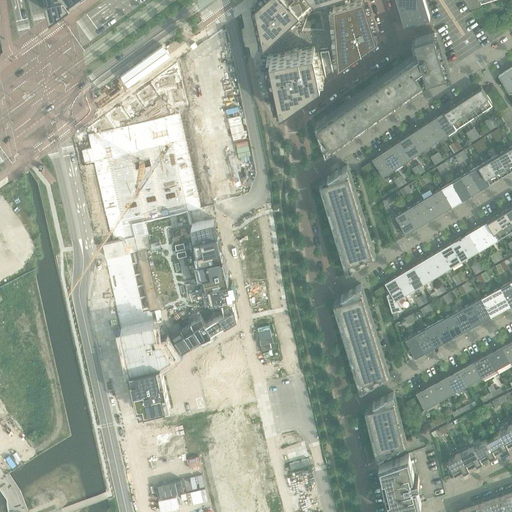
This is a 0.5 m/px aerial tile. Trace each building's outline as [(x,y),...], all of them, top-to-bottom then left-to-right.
[(48,0),(51,14),(71,0),(70,0),(48,0)] [(259,0),(255,4),(264,44),(267,57),(276,102),(278,111),(321,80),(325,77),(326,77),(333,72),(338,68),(377,40),(364,0),(259,0)] [(396,0),(405,26),(430,18),(424,0),(396,0)] [(409,59),(318,123),(332,143),(423,79),(417,70),(423,65),(427,79),(447,73),(434,32),(415,38),(418,49),(419,51),(419,53),(409,60),(409,59)] [(176,62),(78,134),(104,244),(116,241),(119,255),(133,252),(146,312),(155,310),(161,309),(161,311),(207,301),(193,237),(187,211),(212,205),(176,62)] [(499,75),(510,92),(511,90),(511,75),(508,69),(499,75)] [(481,87),(472,93),(483,110),(493,104),(486,94),(481,87)] [(472,93),(463,99),(474,116),(483,110),(472,93)] [(463,99),(454,105),(465,122),(474,116),(463,99)] [(454,105),(445,111),(456,128),(465,122),(454,105)] [(445,111),(436,117),(447,134),(456,128),(445,111)] [(436,117),(427,123),(438,140),(447,134),(436,117)] [(490,121),(494,127),(498,125),(493,119),(490,121)] [(427,123),(418,129),(429,146),(438,140),(427,123)] [(418,129),(408,135),(420,152),(429,146),(418,129)] [(472,132),(476,139),(480,136),(475,130),(472,132)] [(408,135),(399,140),(411,158),(420,152),(408,135)] [(399,140),(390,146),(402,163),(411,158),(399,140)] [(457,142),(454,144),(458,150),(462,148),(457,142)] [(390,146),(381,152),(393,169),(402,163),(390,146)] [(511,156),(507,149),(498,154),(509,173),(511,171),(511,156)] [(381,152),(372,159),(383,176),(393,169),(381,152)] [(438,153),(435,155),(439,162),(443,159),(438,153)] [(498,154),(489,160),(500,179),(509,173),(498,154)] [(489,160),(479,165),(491,184),(500,179),(489,160)] [(335,173),(332,174),(333,178),(323,181),(347,261),(360,257),(363,256),(364,256),(373,254),(349,173),(347,174),(346,171),(349,169),(347,166),(348,165),(342,168),(335,172),(335,173)] [(420,165),(417,167),(421,173),(425,171),(420,165)] [(479,165),(470,171),(481,190),(491,184),(479,165)] [(470,171),(461,176),(472,196),(481,190),(470,171)] [(398,178),(402,185),(406,182),(402,176),(398,178)] [(461,176),(451,182),(463,201),(472,196),(461,176)] [(451,182),(442,188),(453,207),(463,201),(451,182)] [(433,193),(444,212),(453,207),(442,188),(433,193)] [(430,189),(421,195),(424,199),(423,199),(435,218),(444,212),(433,193),(431,189),(430,189)] [(423,199),(414,204),(426,223),(435,218),(423,199)] [(414,204),(405,210),(416,229),(426,223),(414,204)] [(405,210),(395,216),(407,235),(416,229),(405,210)] [(511,220),(506,210),(497,215),(507,233),(511,229),(511,220)] [(497,215),(487,221),(498,238),(507,233),(497,215)] [(215,219),(191,224),(195,239),(218,233),(215,219)] [(487,221),(478,226),(489,244),(498,238),(487,221)] [(478,226),(469,232),(479,249),(489,244),(478,226)] [(469,232),(460,238),(470,255),(479,249),(469,232)] [(218,233),(195,239),(195,240),(197,250),(198,252),(221,246),(221,244),(222,244),(221,237),(219,238),(218,233)] [(460,238),(450,243),(461,261),(470,255),(460,238)] [(450,243),(441,249),(451,266),(461,261),(450,243)] [(221,246),(198,252),(200,261),(223,256),(223,252),(222,247),(221,247),(221,246)] [(441,249),(432,254),(442,272),(451,266),(441,249)] [(133,252),(105,258),(105,259),(121,328),(148,322),(147,318),(146,313),(133,253),(133,252)] [(432,254),(422,260),(433,277),(442,272),(432,254)] [(223,256),(200,261),(203,275),(227,270),(223,256)] [(422,260),(413,265),(424,283),(433,277),(422,260)] [(413,265),(404,271),(414,288),(424,283),(413,265)] [(227,270),(203,275),(206,286),(206,287),(226,282),(229,281),(227,270)] [(404,271),(395,276),(405,294),(414,288),(404,271)] [(395,276),(385,282),(390,292),(387,295),(392,312),(395,311),(396,311),(402,309),(396,299),(405,294),(395,276)] [(226,282),(206,287),(209,302),(218,300),(222,299),(229,297),(227,289),(228,289),(232,288),(231,282),(226,284),(226,282)] [(511,285),(510,282),(501,287),(511,306),(511,305),(511,285)] [(352,289),(349,292),(345,294),(346,297),(337,300),(361,380),(374,376),(378,375),(387,373),(363,292),(360,290),(363,288),(363,287),(361,285),(362,284),(361,284),(356,287),(352,289)] [(501,287),(491,292),(502,312),(511,306),(501,287)] [(491,292),(481,297),(492,317),(502,312),(491,292)] [(221,314),(206,323),(211,333),(237,317),(233,297),(222,299),(224,312),(221,314)] [(481,297),(472,303),(483,322),(492,317),(481,297)] [(472,303),(462,308),(473,327),(483,322),(472,303)] [(462,308),(453,313),(463,332),(473,327),(462,308)] [(148,322),(121,328),(121,329),(124,341),(124,343),(127,355),(127,357),(130,369),(130,370),(161,363),(177,353),(168,338),(166,335),(165,333),(163,329),(161,326),(164,325),(161,310),(156,311),(158,320),(157,320),(155,320),(148,322)] [(453,313),(444,318),(453,336),(454,336),(463,332),(453,313)] [(201,316),(191,322),(202,339),(211,335),(211,333),(206,323),(201,316)] [(444,318),(434,323),(444,341),(445,341),(455,337),(454,336),(453,336),(444,318)] [(191,322),(181,328),(192,345),(202,339),(191,322)] [(434,323),(425,329),(434,347),(435,346),(445,342),(445,341),(444,341),(434,323)] [(181,328),(172,334),(182,351),(184,349),(185,351),(190,347),(190,346),(192,345),(181,328)] [(425,329),(415,334),(425,352),(426,352),(436,348),(435,346),(434,347),(425,329)] [(241,334),(210,352),(219,393),(253,386),(241,334)] [(404,351),(410,348),(415,357),(416,357),(426,353),(426,352),(425,352),(415,334),(401,341),(404,351)] [(511,339),(511,340),(507,342),(502,345),(510,361),(511,359),(511,339)] [(493,350),(487,353),(496,368),(510,361),(502,345),(497,348),(493,350)] [(479,358),(473,361),(482,376),(481,376),(483,380),(498,372),(496,368),(487,353),(482,356),(479,358)] [(468,364),(464,366),(459,369),(467,384),(481,376),(482,376),(473,361),(468,364)] [(161,363),(130,370),(134,388),(135,390),(136,394),(140,413),(171,406),(161,363)] [(450,374),(445,376),(453,392),(467,384),(459,369),(454,372),(450,374)] [(436,381),(431,384),(439,400),(453,392),(445,376),(440,379),(440,380),(436,382),(436,381)] [(425,387),(422,389),(416,392),(425,409),(426,411),(440,403),(441,403),(439,400),(431,384),(425,387)] [(490,392),(493,396),(501,392),(500,392),(498,389),(499,388),(490,392)] [(395,396),(393,393),(394,392),(388,395),(384,397),(380,399),(377,401),(378,405),(368,407),(378,448),(392,445),(391,444),(395,444),(405,442),(394,400),(392,401),(392,398),(395,396),(395,395),(395,396)] [(490,392),(482,397),(483,396),(485,400),(484,401),(493,396),(490,392)] [(498,398),(501,403),(507,400),(504,395),(498,398)] [(498,398),(492,401),(495,406),(501,403),(498,398)] [(255,401),(221,408),(225,429),(236,426),(240,444),(263,439),(260,426),(262,425),(260,414),(258,415),(255,401)] [(470,403),(462,407),(464,411),(473,407),(472,406),(471,407),(469,403),(471,403),(470,403)] [(454,411),(456,415),(455,415),(455,416),(464,411),(462,407),(453,412),(454,411)] [(478,409),(472,412),(474,417),(480,414),(478,409)] [(210,411),(199,414),(204,436),(214,434),(210,411)] [(472,412),(465,415),(468,420),(474,417),(472,412)] [(199,414),(187,416),(192,438),(204,436),(199,414)] [(184,417),(143,426),(150,461),(191,452),(184,417)] [(442,418),(424,427),(425,426),(427,430),(426,430),(444,421),(442,422),(441,418),(442,418)] [(454,427),(451,422),(445,425),(448,431),(454,427)] [(506,422),(497,428),(499,431),(508,447),(509,447),(508,446),(511,443),(511,424),(508,426),(506,422)] [(445,425),(439,428),(442,434),(448,431),(445,425)] [(496,454),(495,453),(502,449),(503,450),(508,447),(499,431),(494,434),(495,435),(487,439),(487,438),(486,438),(495,454),(496,454)] [(486,438),(481,441),(482,442),(474,446),(474,445),(473,445),(482,462),(483,461),(482,460),(489,456),(490,457),(495,454),(486,438)] [(240,444),(234,445),(236,457),(266,451),(265,449),(267,449),(266,440),(264,440),(263,439),(240,444)] [(471,441),(466,444),(466,445),(458,450),(460,453),(469,469),(469,467),(476,463),(477,465),(482,462),(473,445),(471,441)] [(266,451),(236,457),(239,469),(245,467),(268,462),(268,461),(270,460),(268,452),(266,452),(266,451)] [(191,452),(150,461),(158,496),(189,489),(186,472),(195,470),(191,452)] [(409,453),(379,464),(382,476),(383,483),(386,482),(389,491),(386,492),(387,499),(388,499),(390,511),(397,511),(421,503),(417,485),(412,486),(411,484),(420,482),(418,476),(410,478),(409,476),(414,475),(409,454),(409,453)] [(455,457),(447,462),(455,475),(463,471),(464,472),(469,469),(460,453),(455,456),(455,457)] [(245,470),(240,472),(242,484),(249,482),(249,483),(272,477),(271,473),(272,473),(270,466),(269,465),(268,462),(245,467),(245,470)] [(272,477),(249,483),(252,495),(275,488),(275,487),(276,487),(274,478),(272,478),(272,477)] [(189,489),(158,496),(161,508),(159,508),(160,511),(204,511),(199,487),(189,489)] [(275,488),(252,495),(256,507),(281,501),(277,488),(275,488)] [(511,498),(510,493),(500,497),(505,511),(510,511),(511,511),(511,498)] [(493,511),(505,511),(500,497),(490,500),(493,511)] [(493,511),(490,500),(479,504),(482,511),(493,511)] [(283,511),(281,501),(256,507),(256,511),(283,511)]
